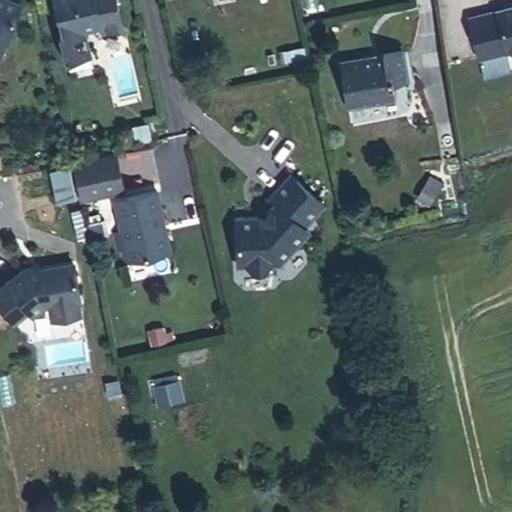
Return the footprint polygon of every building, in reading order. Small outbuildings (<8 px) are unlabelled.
[(0,0),(0,55),(19,4),(8,0),(0,0)] [(53,0),(62,36),(59,37),(65,63),(90,57),(84,32),(101,28),(103,35),(124,30),(116,0),(53,0)] [(511,7),(468,19),(478,59),(511,50),(511,7)] [(301,60),(299,49),(289,51),(291,62),(301,60)] [(362,60),(342,63),(350,108),(371,104),(371,103),(392,99),(390,85),(393,85),(392,78),(407,76),(402,51),(362,58),(362,60)] [(148,122),(133,125),(136,135),(150,132),(148,122)] [(76,164),(85,200),(124,191),(116,155),(76,164)] [(230,215),(237,263),(247,262),(253,266),(265,265),(269,258),(278,257),(304,222),(299,218),(317,194),(280,166),(261,191),(268,196),(254,214),(251,211),(230,215)] [(157,191),(116,200),(123,231),(125,243),(117,245),(121,263),(171,252),(157,191)] [(114,233),(117,245),(125,243),(123,231),(114,233)] [(20,272),(0,289),(0,304),(14,321),(28,309),(32,312),(42,303),(52,301),(55,310),(60,313),(78,309),(81,303),(79,294),(81,293),(72,259),(20,272)] [(156,386),(160,404),(183,399),(179,381),(156,386)]
